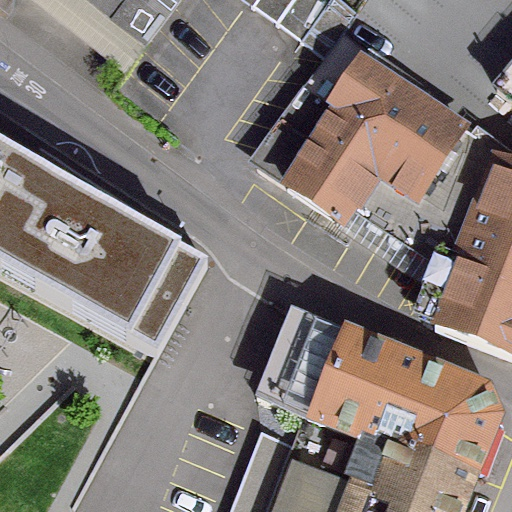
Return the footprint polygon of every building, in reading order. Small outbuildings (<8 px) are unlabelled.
[(73,0),(141,49),(176,0),(73,0)] [(335,1),(332,0),(265,0),(254,15),(300,48),(335,1)] [(484,111),(495,98),(491,95),(510,72),(454,24),(423,60),(484,111)] [(502,157),(471,136),(463,141),(417,108),(424,98),(336,35),(298,93),(333,115),(282,193),(337,229),(370,179),(450,230),(436,264),(454,271),(429,334),(511,365),(511,171),(498,167),(502,157)] [(491,95),(495,98),(511,112),(511,69),(510,72),(491,95)] [(182,236),(0,132),(0,255),(157,348),(207,256),(179,240),(182,236)] [(282,323),(251,401),(360,445),(363,436),(469,479),(491,422),(480,398),(299,326),(297,329),(282,323)] [(243,483),(231,511),(267,511),(286,466),(257,454),(268,426),(226,409),(204,468),(243,483)] [(456,511),(469,479),(363,436),(360,445),(346,480),(370,489),(361,511),(456,511)]
